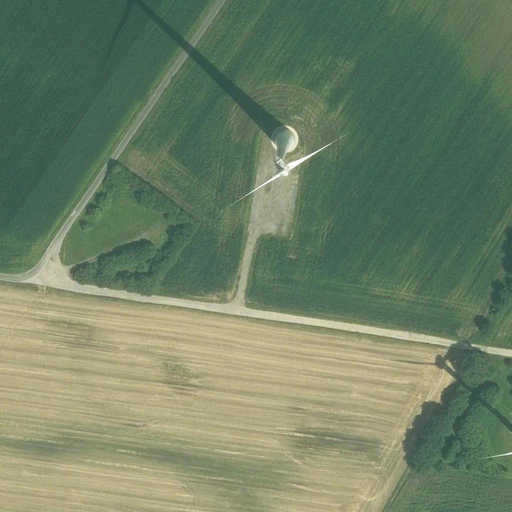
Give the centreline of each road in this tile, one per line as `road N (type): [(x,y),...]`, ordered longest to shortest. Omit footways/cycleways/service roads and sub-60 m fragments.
road 1 (unclassified): [(219,0),(29,276)]
road 2 (track): [(216,303),(236,289),(246,264),(269,157)]
road 3 (track): [(29,276),(147,239)]
